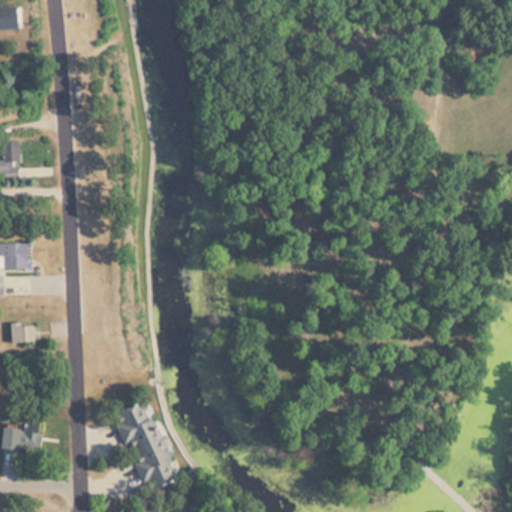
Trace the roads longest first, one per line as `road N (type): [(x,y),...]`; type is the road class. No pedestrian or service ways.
road 1 (residential): [(82,511),(57,0)]
road 2 (track): [(385,433),(397,268),(444,0)]
